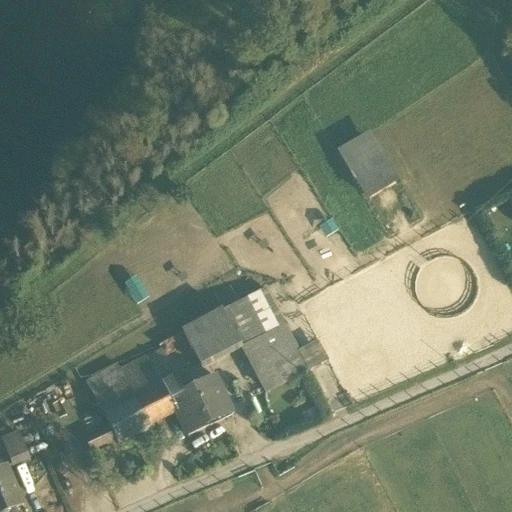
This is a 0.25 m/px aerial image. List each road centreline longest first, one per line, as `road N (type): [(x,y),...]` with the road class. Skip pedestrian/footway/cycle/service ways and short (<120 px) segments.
road 1 (track): [(0,324),(414,0)]
road 2 (residential): [(128,511),(511,349)]
